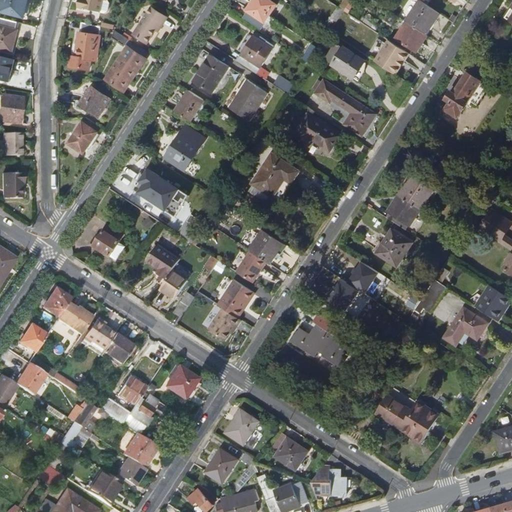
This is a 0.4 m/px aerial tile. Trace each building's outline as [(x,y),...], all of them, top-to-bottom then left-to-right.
[(2,0),(0,8),(0,10),(24,17),(27,0),(2,0)] [(82,0),(81,8),(92,11),(100,13),(106,14),(108,13),(110,5),(108,1),(108,0),(82,0)] [(272,0),(254,0),(243,19),(261,31),(278,4),(272,0)] [(421,0),(407,21),(427,34),(440,13),(421,0)] [(148,43),(156,30),(159,26),(161,28),(169,18),(153,7),(134,34),(148,43)] [(17,27),(18,21),(2,18),(0,27),(0,47),(13,50),(18,28),(17,27)] [(423,42),(428,35),(427,34),(407,21),(397,37),(418,51),(420,48),(422,49),(425,44),(423,42)] [(96,61),(100,28),(83,23),(82,34),(81,34),(78,58),(69,58),(68,68),(87,70),(88,60),(96,61)] [(107,80),(123,91),(136,70),(139,72),(147,60),(145,58),(149,52),(116,33),(115,34),(112,40),(123,47),(125,45),(129,48),(107,80)] [(243,55),(239,62),(267,80),(271,73),(262,67),(276,46),(263,37),(261,40),(256,36),(255,38),(250,35),(239,52),(243,55)] [(367,55),(376,61),(387,44),(378,39),(367,55)] [(411,54),(390,40),(387,44),(376,61),(397,75),(402,66),(401,65),(404,61),(405,62),(411,54)] [(335,43),(326,57),(333,62),(333,64),(353,76),(363,61),(343,48),(343,49),(335,43)] [(0,77),(11,80),(16,58),(0,54),(0,77)] [(196,81),(213,93),(230,67),(212,55),(196,81)] [(126,92),(139,72),(136,70),(123,91),(126,92)] [(472,96),(475,98),(485,83),(471,73),(461,88),(458,87),(450,100),(454,103),(450,110),(459,116),(472,96)] [(325,80),(316,93),(330,102),(331,99),(353,113),(345,124),(362,136),(376,115),(325,80)] [(492,89),(485,83),(475,98),(473,101),(481,107),(492,89)] [(260,84),(252,96),(254,97),(244,114),(260,124),(278,95),(260,84)] [(90,99),(85,106),(102,117),(114,98),(95,85),(87,97),(90,99)] [(192,121),(206,100),(192,91),(178,112),(192,121)] [(2,93),(0,107),(0,118),(21,122),(24,97),(2,93)] [(241,113),(244,114),(254,97),(252,96),(241,113)] [(311,138),(331,151),(341,136),(309,115),(294,138),(307,146),(311,138)] [(98,132),(83,122),(69,144),(84,154),(98,132)] [(167,157),(187,170),(207,139),(187,126),(167,157)] [(22,153),(22,132),(5,132),(5,153),(22,153)] [(299,171),(272,153),(263,168),(284,181),(290,185),(299,171)] [(284,181),(263,168),(252,184),(273,198),(284,181)] [(135,190),(167,212),(181,190),(149,169),(135,190)] [(25,173),(4,173),(4,198),(23,198),(23,183),(25,182),(25,173)] [(422,208),(436,188),(416,174),(402,195),(422,208)] [(412,222),(422,208),(402,195),(393,209),(412,222)] [(511,220),(493,208),(480,227),(511,248),(511,253),(502,267),(511,273),(511,238),(506,234),(511,224),(511,220)] [(407,230),(412,222),(393,209),(388,217),(407,230)] [(188,220),(180,233),(193,242),(201,229),(188,220)] [(264,229),(251,250),(252,251),(268,261),(271,263),(285,243),(264,229)] [(96,245),(112,256),(122,241),(106,230),(96,245)] [(378,253),(397,266),(412,244),(393,231),(378,253)] [(163,269),(161,272),(157,279),(165,285),(174,270),(182,259),(161,245),(150,261),(160,267),(163,269)] [(0,277),(8,265),(10,266),(16,257),(0,246),(0,277)] [(268,261),(252,251),(238,271),(255,282),(268,261)] [(206,267),(212,271),(220,259),(214,256),(206,267)] [(380,272),(364,261),(358,270),(355,275),(350,283),(360,290),(366,294),(380,272)] [(280,278),(284,272),(273,264),(269,271),(280,278)] [(402,274),(417,283),(420,278),(406,269),(402,274)] [(189,280),(174,270),(165,285),(163,288),(178,298),(189,280)] [(432,313),(449,287),(436,278),(422,300),(415,310),(421,314),(425,308),(432,313)] [(332,291),(327,299),(346,311),(360,290),(350,283),(344,279),(338,287),(334,293),(332,291)] [(236,280),(220,305),(224,307),(240,318),(257,293),(236,280)] [(507,306),(511,299),(511,298),(492,285),(478,306),(495,318),(504,304),(507,306)] [(44,308),(59,317),(72,297),(57,288),(44,308)] [(175,312),(183,317),(196,296),(189,292),(175,312)] [(81,334),(92,318),(69,303),(59,317),(58,319),(81,334)] [(499,320),(507,306),(504,304),(495,318),(499,320)] [(240,318),(224,307),(210,329),(227,340),(233,331),(237,326),(239,327),(243,320),(240,318)] [(446,337),(457,344),(466,330),(478,337),(488,323),(465,308),(446,337)] [(87,336),(106,348),(116,334),(102,325),(104,321),(99,318),(87,336)] [(325,355),(337,336),(319,323),(312,334),(302,329),(293,342),(315,356),(319,350),(325,355)] [(22,342),(36,352),(47,336),(33,326),(22,342)] [(135,344),(116,333),(116,334),(106,348),(102,354),(109,359),(111,355),(122,363),(135,344)] [(30,363),(16,384),(19,386),(33,395),(46,373),(34,366),(30,363)] [(185,400),(186,398),(197,382),(198,380),(180,368),(167,387),(185,400)] [(0,403),(5,407),(19,386),(16,384),(1,374),(0,376),(0,403)] [(119,395),(136,406),(141,398),(147,388),(130,377),(119,395)] [(201,385),(197,382),(186,398),(190,400),(201,385)] [(150,416),(160,401),(150,394),(145,401),(141,398),(136,406),(131,414),(150,426),(154,419),(150,416)] [(390,394),(381,410),(391,418),(391,420),(402,427),(404,426),(414,433),(426,414),(416,407),(414,410),(390,394)] [(131,414),(107,398),(100,408),(124,424),(131,414)] [(84,411),(82,410),(77,418),(74,422),(83,427),(95,408),(88,403),(84,411)] [(228,432),(245,443),(261,420),(243,409),(228,432)] [(379,413),(391,420),(391,418),(381,410),(379,413)] [(433,419),(426,414),(414,433),(412,435),(424,443),(431,432),(427,429),(433,419)] [(438,422),(433,419),(427,429),(431,432),(438,422)] [(69,448),(83,427),(74,422),(60,443),(69,448)] [(503,454),(511,451),(511,429),(497,434),(503,454)] [(256,431),(248,444),(254,448),(262,434),(256,431)] [(138,433),(125,455),(133,460),(145,468),(158,446),(138,433)] [(44,439),(57,448),(60,443),(47,434),(44,439)] [(309,451),(289,438),(277,456),(297,469),(306,456),(309,451)] [(55,470),(69,448),(60,443),(57,448),(46,464),(47,464),(55,470)] [(208,472),(224,483),(239,460),(223,449),(208,472)] [(243,460),(252,466),(254,463),(258,459),(247,452),(243,460)] [(135,485),(146,469),(145,468),(133,460),(123,476),(135,485)] [(62,484),(66,477),(55,470),(47,464),(40,475),(55,485),(58,481),(62,484)] [(341,469),(331,469),(325,465),(314,481),(316,489),(330,489),(330,487),(333,487),(333,494),(347,495),(347,477),(341,477),(341,469)] [(107,504),(121,482),(102,470),(88,491),(107,504)] [(277,494),(268,498),(274,511),(284,511),(284,510),(296,505),(297,507),(302,504),(293,482),(275,490),(277,494)] [(66,487),(50,511),(96,511),(98,509),(66,487)] [(215,503),(222,498),(213,492),(211,494),(204,487),(194,495),(198,501),(200,500),(209,510),(216,505),(215,503)] [(234,502),(224,504),(226,511),(236,511),(253,508),(254,511),(258,511),(256,501),(262,499),(259,487),(232,494),(234,502)] [(495,511),(511,511),(508,500),(493,505),(495,511)]
